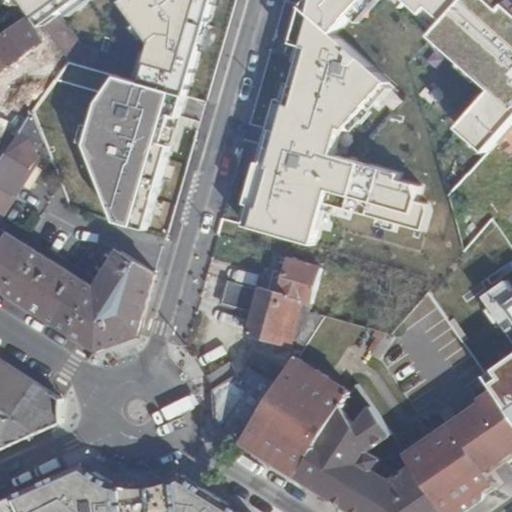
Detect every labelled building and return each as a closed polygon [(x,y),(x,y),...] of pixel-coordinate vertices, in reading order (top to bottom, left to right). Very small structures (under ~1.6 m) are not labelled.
[(167,0),(207,11),(210,0),(167,0)] [(314,0),(306,29),(342,40),(349,18),(338,14),(341,0),(314,0)] [(481,0),(474,0),(453,23),(442,36),(467,59),(477,68),(499,42),(495,38),(508,24),(481,0)] [(129,5),(117,1),(109,29),(121,32),(129,5)] [(436,9),(406,42),(411,60),(437,32),(447,20),(436,9)] [(453,23),(448,19),(447,20),(437,32),(442,36),(453,23)] [(28,20),(0,40),(0,49),(23,82),(55,59),(28,20)] [(174,30),(197,37),(200,28),(176,21),(174,30)] [(197,37),(174,30),(170,29),(168,38),(161,36),(160,39),(153,38),(152,41),(140,38),(136,51),(162,58),(158,74),(159,74),(155,87),(157,88),(189,97),(206,39),(197,37)] [(345,109),(358,64),(363,49),(319,37),(301,98),(345,109)] [(368,38),(365,50),(395,58),(398,47),(368,38)] [(511,42),(487,69),(511,91),(511,42)] [(396,68),(415,128),(432,133),(431,130),(424,105),(415,74),(412,63),(395,58),(365,50),(363,49),(358,64),(383,72),(385,65),(396,68)] [(144,130),(157,88),(155,87),(115,75),(102,117),(144,130)] [(5,93),(5,115),(35,114),(14,86),(5,93)] [(276,119),(268,146),(322,161),(334,119),(287,106),(283,120),(276,119)] [(0,157),(4,161),(22,133),(35,114),(5,115),(0,114),(0,157)] [(70,208),(72,208),(62,184),(28,236),(16,229),(14,232),(0,224),(0,220),(39,158),(31,140),(22,133),(4,161),(0,166),(0,285),(104,351),(105,349),(110,346),(115,343),(123,340),(130,338),(137,337),(140,337),(157,277),(123,253),(97,289),(41,253),(70,208)] [(305,224),(323,161),(322,161),(268,146),(263,166),(282,171),(274,198),(269,197),(265,212),(305,224)] [(163,169),(115,154),(110,170),(124,180),(119,197),(104,196),(99,212),(144,226),(163,169)] [(458,165),(445,179),(449,192),(466,173),(458,165)] [(470,229),(479,237),(482,234),(493,222),(485,215),(470,229)] [(511,224),(505,215),(497,225),(502,231),(511,245),(511,224)] [(491,244),(502,231),(497,225),(494,221),(493,222),(482,234),(491,244)] [(460,303),(478,283),(461,258),(436,284),(430,292),(463,340),(476,331),(461,310),(463,308),(460,303)] [(264,287),(262,291),(305,304),(312,306),(323,269),(292,260),(287,278),(274,275),(270,289),(264,287)] [(293,346),(294,342),(305,304),(262,291),(229,282),(222,304),(252,313),(246,331),(293,346)] [(294,342),(306,346),(325,316),(324,309),(312,306),(305,304),(294,342)] [(261,356),(254,368),(281,385),(289,373),(261,356)] [(335,380),(298,358),(289,373),(281,385),(271,401),(246,441),(300,476),(351,395),(333,384),(335,380)] [(64,401),(0,360),(0,452),(63,424),(64,401)] [(233,363),(210,378),(213,385),(216,392),(217,399),(218,406),(218,413),(218,420),(217,423),(246,441),(271,401),(242,381),(236,370),(237,369),(233,363)] [(271,401),(281,385),(254,368),(251,366),(237,369),(236,370),(242,381),(271,401)] [(425,511),(401,478),(392,484),(373,472),(380,461),(369,453),(372,449),(394,435),(359,384),(351,395),(300,476),(355,511),(425,511)] [(508,465),(511,462),(511,409),(508,405),(497,388),(470,408),(473,413),(508,465)] [(491,477),(508,465),(473,413),(455,426),(491,477)] [(455,426),(410,457),(417,467),(447,511),(464,511),(499,488),(491,477),(455,426)] [(95,468),(92,465),(16,499),(22,511),(244,511),(185,475),(177,479),(167,483),(160,485),(151,486),(143,486),(135,486),(127,484),(118,481),(109,477),(102,473),(95,468)] [(401,478),(425,511),(447,511),(417,467),(401,478)]
